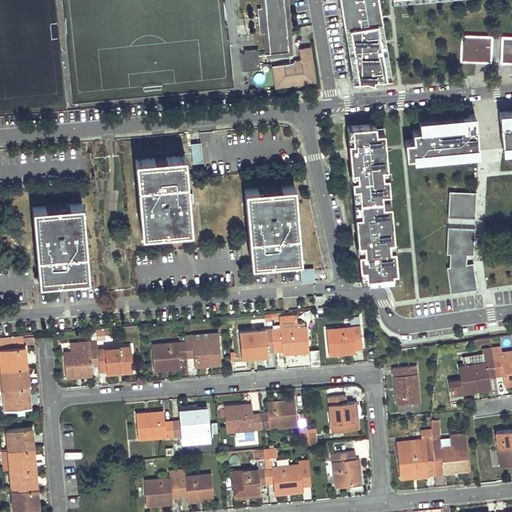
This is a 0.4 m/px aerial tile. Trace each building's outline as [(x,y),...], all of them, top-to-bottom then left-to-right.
[(259,32),(263,31),(265,56),(293,54),(287,0),(259,0),(260,6),(256,6),(259,32)] [(339,0),(351,71),(352,78),(363,77),(371,79),(373,77),(390,74),(378,0),(339,0)] [(492,34),(461,33),(460,59),(490,61),(492,34)] [(511,34),(501,34),(500,61),(511,61),(511,34)] [(257,47),(243,48),(244,52),(240,53),(241,69),(259,67),(257,47)] [(274,66),(276,77),(283,76),(284,85),(312,81),(308,48),(299,50),(300,62),(274,66)] [(283,76),(276,77),(277,86),(284,85),(283,76)] [(511,109),(499,111),(502,149),(511,147),(511,109)] [(419,127),(411,128),(412,138),(404,138),(406,155),(423,154),(422,150),(439,148),(440,152),(451,152),(451,154),(477,152),(475,125),(473,126),(473,121),(475,121),(474,112),(418,117),(419,127)] [(357,251),(360,281),(396,278),(389,202),(382,203),(380,191),(388,190),(382,122),(372,122),(346,124),(357,242),(362,241),(363,250),(357,251)] [(202,144),(192,145),(193,165),(203,164),(202,144)] [(154,229),(190,226),(184,152),(165,153),(165,156),(153,157),(153,154),(135,156),(141,231),(149,230),(149,231),(154,231),(154,229)] [(244,185),(250,260),(268,258),(268,256),(281,255),(281,257),(300,256),(293,181),(244,185)] [(448,187),(446,226),(474,227),(476,197),(476,190),(448,187)] [(69,275),(87,273),(81,199),(32,204),(38,278),(57,276),(57,274),(69,273),(69,275)] [(446,226),(446,252),(473,253),(474,227),(446,226)] [(473,253),(446,252),(446,265),(450,291),(477,288),(474,260),(473,253)] [(313,270),(301,270),(301,284),(314,283),(313,270)] [(281,326),(272,327),(274,350),(281,349),(282,353),(307,350),(305,324),(295,325),(294,315),(280,317),(280,323),(281,326)] [(326,328),(328,354),(354,352),(354,348),(362,348),(360,325),(326,328)] [(272,327),(239,330),(241,356),(267,354),(267,351),(274,350),(272,327)] [(96,340),(105,339),(104,329),(95,330),(96,340)] [(217,331),(184,334),(184,340),(185,356),(193,355),(194,365),(220,362),(217,331)] [(21,344),(24,344),(34,343),(33,333),(21,334),(21,344)] [(21,344),(21,334),(0,335),(0,365),(0,367),(26,365),(25,354),(24,344),(21,344)] [(489,335),(474,337),(475,343),(490,341),(489,335)] [(70,349),(63,350),(65,376),(91,374),(90,363),(97,363),(96,347),(95,339),(88,339),(88,340),(69,342),(70,349)] [(184,340),(151,343),(154,368),(179,366),(179,357),(185,356),(184,340)] [(130,344),(96,347),(97,363),(98,371),(106,370),(106,372),(132,370),(130,344)] [(499,345),(491,346),(495,376),(503,375),(504,386),(511,384),(511,357),(501,359),(500,352),(499,345)] [(449,381),(451,393),(475,390),(474,386),(489,384),(487,377),(495,376),(491,346),(481,348),(482,354),(483,362),(463,365),(459,366),(461,379),(449,381)] [(309,351),(311,366),(319,365),(317,350),(309,351)] [(511,350),(500,352),(501,359),(511,357),(511,350)] [(302,363),(310,362),(308,353),(301,355),(302,363)] [(482,354),(462,357),(463,365),(483,362),(482,354)] [(392,366),(397,402),(398,411),(421,409),(420,401),(415,364),(392,366)] [(27,375),(26,365),(0,367),(2,387),(28,385),(27,375)] [(28,396),(28,385),(2,387),(3,403),(3,407),(29,405),(28,396)] [(329,395),(332,430),(357,427),(355,400),(345,401),(344,394),(329,395)] [(294,398),(266,400),(267,411),(259,411),(261,427),(296,423),(294,398)] [(251,402),(223,404),(226,430),(261,427),(259,411),(252,412),(251,402)] [(206,405),(178,408),(179,418),(171,419),(173,434),(208,431),(206,405)] [(163,409),(136,411),(138,437),(173,434),(171,419),(164,419),(163,409)] [(432,445),(440,444),(437,419),(429,420),(430,431),(432,445)] [(31,435),(31,425),(5,427),(6,449),(8,468),(34,466),(33,455),(31,435)] [(298,428),(300,444),(308,443),(307,432),(306,427),(298,428)] [(400,476),(427,473),(426,463),(433,462),(432,445),(430,431),(422,432),(423,438),(397,440),(398,450),(397,450),(400,476)] [(511,432),(511,431),(496,433),(500,466),(511,463),(511,432)] [(450,445),(440,446),(440,444),(432,445),(433,462),(441,462),(442,472),(468,469),(464,434),(449,435),(450,445)] [(263,448),(255,449),(255,457),(264,456),(263,448)] [(354,457),(353,449),(331,451),(335,486),(351,484),(351,489),(362,488),(358,457),(354,457)] [(272,455),(264,456),(266,482),(273,481),(274,491),(301,489),(300,485),(298,463),(273,465),(272,455)] [(255,457),(256,467),(231,470),(234,496),(260,493),(259,482),(266,482),(264,456),(255,457)] [(298,463),(300,485),(310,484),(308,459),(298,460),(298,463)] [(434,472),(433,462),(426,463),(427,473),(434,472)] [(441,462),(433,462),(434,472),(442,472),(441,462)] [(35,477),(34,466),(8,468),(12,508),(38,505),(37,499),(35,477)] [(184,468),(176,469),(178,495),(186,495),(186,500),(213,497),(210,472),(184,475),(184,468)] [(169,476),(143,479),(146,504),(172,502),(171,496),(178,495),(176,469),(168,469),(169,476)]
